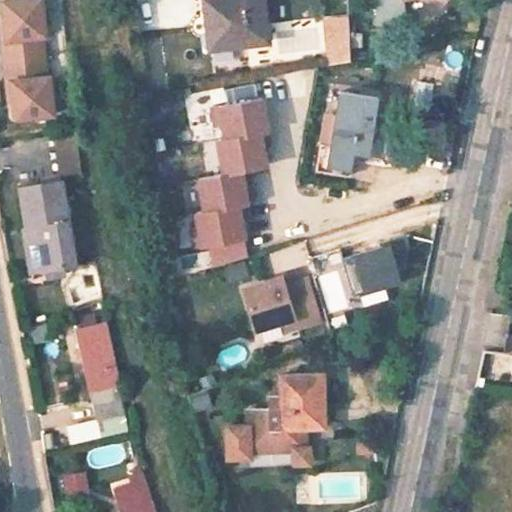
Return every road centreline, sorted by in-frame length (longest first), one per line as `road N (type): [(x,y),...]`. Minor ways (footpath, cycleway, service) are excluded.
road 1 (tertiary): [(511,22),(412,511)]
road 2 (tertiary): [(0,329),(36,511)]
